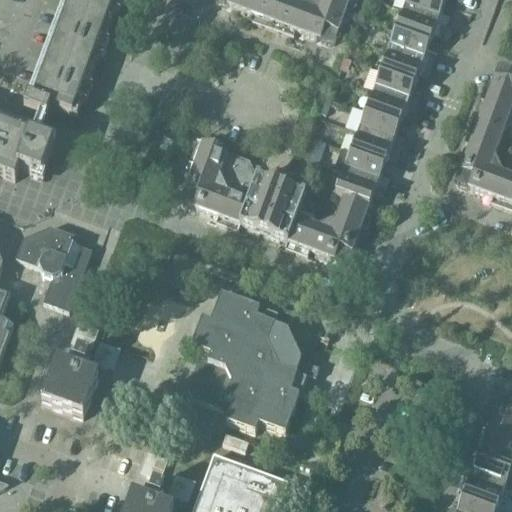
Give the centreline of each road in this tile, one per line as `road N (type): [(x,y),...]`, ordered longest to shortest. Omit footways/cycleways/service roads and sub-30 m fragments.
road 1 (residential): [(511,391),(437,352),(391,302),(386,278),(419,189)]
road 2 (residential): [(4,111),(96,147),(118,87),(146,75)]
road 3 (residential): [(419,189),(466,57),(505,55)]
road 4 (residential): [(358,511),(353,502),(395,373)]
